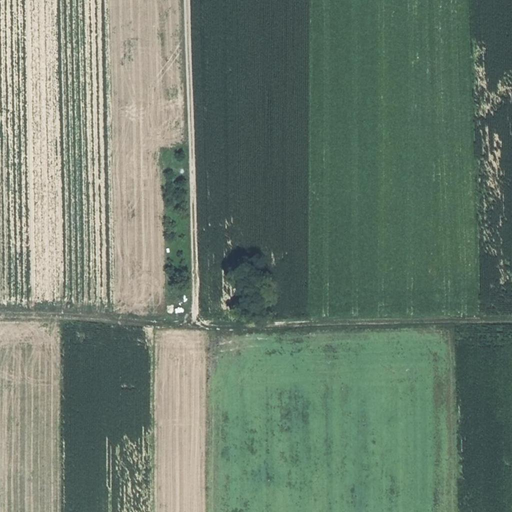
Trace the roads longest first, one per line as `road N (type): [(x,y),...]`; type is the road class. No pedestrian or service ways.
road 1 (track): [(511,322),(220,326),(0,317)]
road 2 (track): [(196,325),(186,0)]
